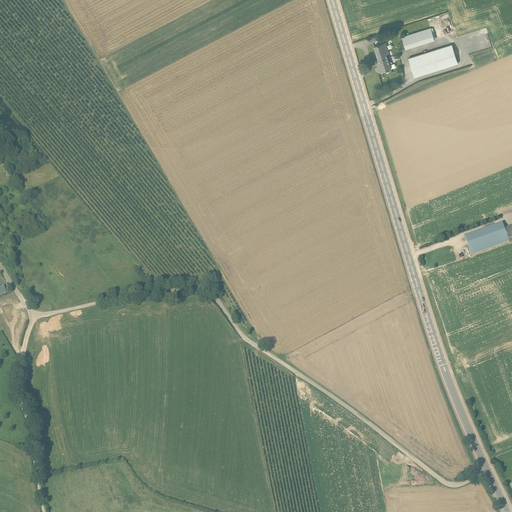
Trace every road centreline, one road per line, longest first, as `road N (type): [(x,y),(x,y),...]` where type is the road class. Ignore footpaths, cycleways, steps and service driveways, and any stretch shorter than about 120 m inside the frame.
road 1 (unclassified): [(487,471),(457,485),(444,482),(247,340),(205,289),(35,313)]
road 2 (tertiary): [(487,471),(432,332),(332,0)]
road 3 (unclassified): [(43,511),(19,392),(35,313)]
